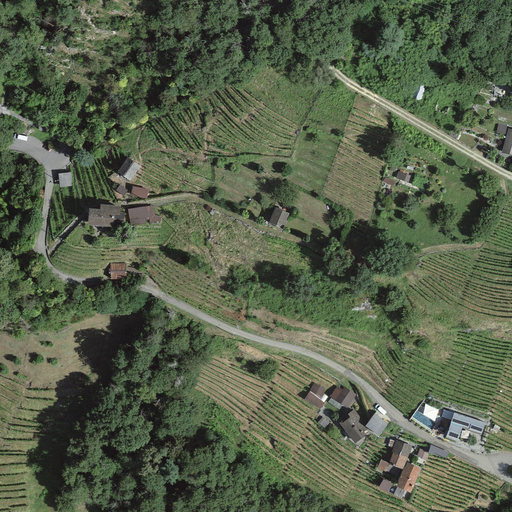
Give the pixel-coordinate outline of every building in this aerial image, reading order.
[(341,51),(339,56),(347,59),(348,53),(341,51)] [(462,101),(440,94),(435,111),(447,115),(450,106),(459,109),(462,101)] [(511,130),(508,130),(502,155),(511,157),(511,130)] [(140,168),(128,159),(117,174),(130,183),(140,168)] [(411,177),(398,172),(396,179),(409,184),(411,177)] [(71,173),(58,175),(60,189),(73,187),(71,173)] [(128,192),(120,186),(116,191),(124,197),(128,192)] [(149,191),(133,188),(131,197),(147,200),(149,191)] [(153,206),(128,211),(130,227),(156,223),(160,224),(162,218),(155,216),(153,206)] [(100,212),(89,211),(88,228),(119,229),(120,208),(100,207),(100,212)] [(289,215),(275,209),(267,225),(282,231),(289,215)] [(126,264),(110,264),(110,280),(126,280),(126,278),(142,281),(144,271),(126,267),(126,264)] [(325,388),(314,383),(304,399),(320,409),(328,396),(323,394),(325,388)] [(342,389),(337,386),(331,395),(347,406),(355,394),(344,387),(342,389)] [(482,421),(446,410),(438,438),(454,442),(458,429),(478,435),(482,421)] [(375,411),(368,424),(383,432),(390,418),(375,411)] [(353,412),(336,425),(350,444),(367,432),(353,412)] [(411,445),(396,439),(392,450),(392,451),(388,462),(403,467),(411,445)] [(399,478),(397,483),(411,490),(421,467),(407,460),(405,465),(404,465),(398,478),(399,478)] [(386,475),(382,482),(391,487),(395,480),(386,475)]
